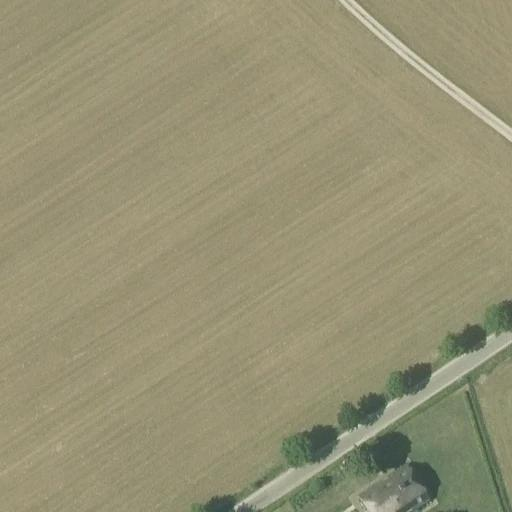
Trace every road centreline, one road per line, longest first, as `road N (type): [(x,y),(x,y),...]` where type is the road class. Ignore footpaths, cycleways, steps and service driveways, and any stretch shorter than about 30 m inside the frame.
road 1 (unclassified): [(258,511),(511,339)]
road 2 (track): [(511,138),(342,0)]
